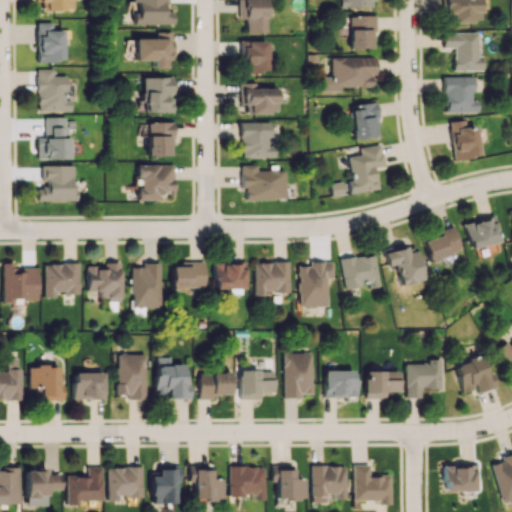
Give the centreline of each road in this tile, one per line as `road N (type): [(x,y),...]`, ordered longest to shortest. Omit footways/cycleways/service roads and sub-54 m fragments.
road 1 (residential): [(511,184),(337,228),(0,233)]
road 2 (residential): [(511,423),(465,436),(0,436)]
road 3 (residential): [(5,0),(4,233)]
road 4 (residential): [(207,0),(207,230)]
road 5 (residential): [(410,0),(410,109),(435,202)]
